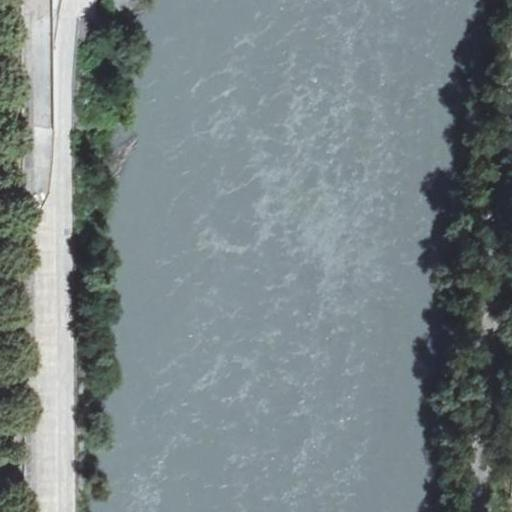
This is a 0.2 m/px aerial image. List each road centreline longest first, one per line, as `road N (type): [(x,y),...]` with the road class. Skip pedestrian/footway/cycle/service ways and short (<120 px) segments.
road 1 (tertiary): [(64,511),(68,0)]
road 2 (unknown): [(62,296),(43,198),(37,0)]
